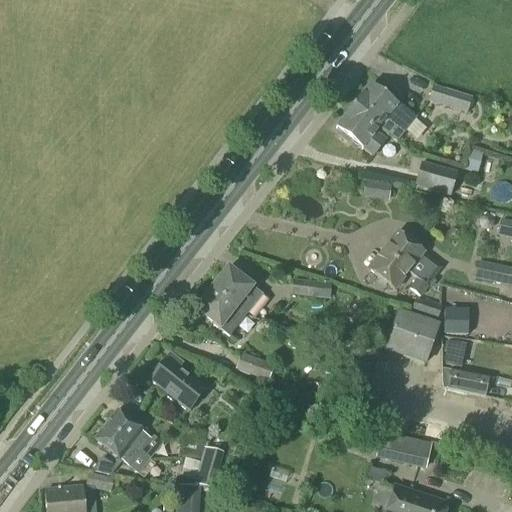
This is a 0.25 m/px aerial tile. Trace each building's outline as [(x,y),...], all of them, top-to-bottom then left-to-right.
[(352,114),(376,131),(378,129),(396,143),(415,119),(397,105),(396,106),(369,85),(348,113),(350,115),(352,114)] [(428,102),(466,114),(470,101),(432,89),(428,102)] [(350,115),(348,113),(334,130),(361,151),(361,150),(368,156),(381,139),(374,134),(376,131),(352,114),(350,115)] [(468,153),(463,170),(475,174),(480,156),(468,153)] [(415,187),(447,197),(454,175),(421,165),(415,187)] [(363,198),(388,202),(390,190),(364,186),(363,198)] [(481,203),(482,192),(467,190),(466,202),(481,203)] [(481,230),(483,231),(486,232),(488,232),(491,231),(493,228),(494,226),(493,223),(492,220),(490,219),(487,218),(484,218),(482,219),(480,222),(479,224),(480,227),(481,230)] [(498,233),(511,236),(511,225),(500,223),(498,233)] [(393,291),(407,273),(416,280),(427,288),(434,280),(440,271),(396,235),(367,271),(393,291)] [(473,277),(511,285),(511,273),(476,265),(473,277)] [(240,307),(248,314),(261,298),(227,270),(211,290),(237,311),(240,307)] [(427,288),(416,280),(407,290),(419,299),(427,288)] [(291,296),(315,298),(316,285),(292,283),(291,296)] [(237,311),(211,290),(194,312),(219,331),(220,330),(229,337),(248,314),(240,307),(237,311)] [(414,312),(434,319),(437,307),(419,301),(414,312)] [(443,336),(464,337),(466,312),(444,311),(443,336)] [(382,352),(424,367),(438,328),(396,312),(382,352)] [(235,372),(267,384),(273,369),(241,356),(235,372)] [(149,382),(177,405),(176,406),(186,414),(204,392),(178,371),(182,367),(169,357),(149,382)] [(441,371),(442,392),(483,400),(488,379),(441,371)] [(245,412),(270,419),(274,405),(249,399),(245,412)] [(115,413),(104,427),(145,459),(146,459),(154,449),(148,445),(149,443),(141,436),(142,435),(115,413)] [(145,459),(104,427),(92,442),(118,463),(120,461),(135,473),(146,459),(145,459)] [(180,453),(201,459),(204,449),(206,450),(209,442),(186,432),(180,453)] [(376,457),(426,468),(431,447),(380,436),(376,457)] [(204,449),(201,459),(199,466),(194,484),(193,486),(212,491),(222,454),(206,450),(204,449)] [(113,470),(99,459),(88,472),(107,477),(113,470)] [(179,478),(194,484),(199,466),(184,461),(179,478)] [(85,488),(110,494),(112,483),(88,477),(85,488)] [(176,511),(195,511),(197,489),(178,488),(176,511)] [(44,493),(45,511),(83,511),(81,490),(44,493)] [(386,511),(444,511),(446,507),(394,490),(386,511)]
